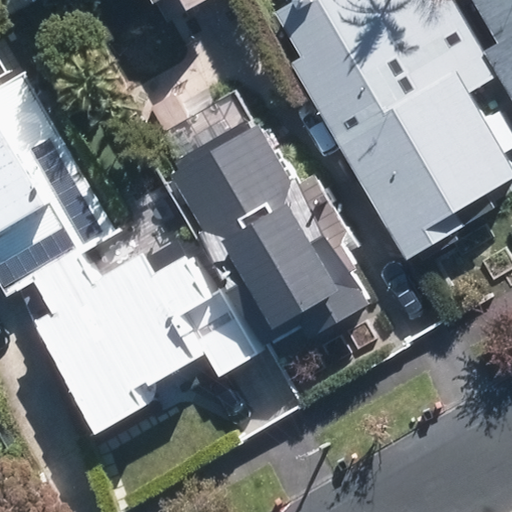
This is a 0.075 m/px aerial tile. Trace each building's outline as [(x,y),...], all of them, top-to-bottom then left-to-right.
[(156,0),(167,18),(199,0),(156,0)] [(295,64),(405,252),(494,200),(485,185),(511,168),(511,162),(468,88),(492,74),(449,0),(299,0),(277,13),(303,59),(295,64)] [(485,45),(511,91),(511,0),(475,0),(497,38),(485,45)] [(78,125),(101,112),(89,90),(65,102),(78,125)] [(97,270),(82,243),(120,220),(48,96),(0,123),(0,266),(10,285),(39,268),(57,301),(35,312),(98,420),(143,392),(133,374),(150,364),(153,369),(194,344),(172,309),(211,287),(186,247),(159,262),(146,242),(97,270)] [(261,113),(170,166),(202,222),(199,225),(264,340),(300,318),(309,330),(372,293),(353,261),(357,259),(345,236),(349,223),(316,168),(302,175),(297,169),(295,170),(261,113)]
